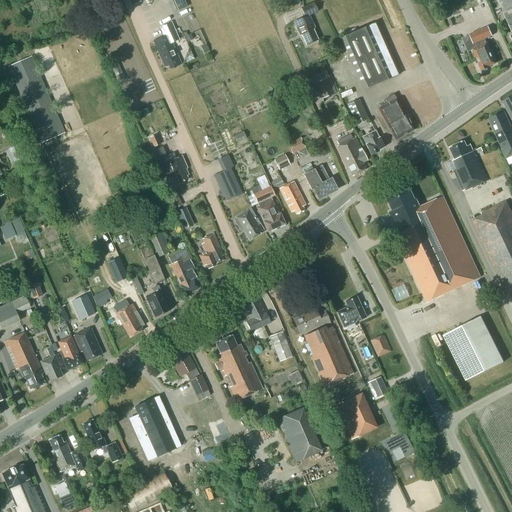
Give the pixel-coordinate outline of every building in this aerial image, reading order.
[(184,0),(171,0),(177,12),(187,7),(184,0)] [(318,13),(314,3),(301,9),(305,18),(293,24),(299,37),(302,36),(307,47),(318,41),(313,31),(315,30),(309,17),(318,13)] [(378,23),(342,39),(365,90),(401,74),(378,23)] [(163,38),(153,43),(164,68),(168,66),(169,70),(181,65),(171,44),(178,40),(170,24),(159,29),(163,38)] [(481,41),(492,36),(488,27),(470,35),(474,44),(481,41)] [(494,65),(485,45),(483,46),(481,41),(474,44),(476,49),(472,51),(481,72),(488,69),(488,68),(494,65)] [(210,51),(206,44),(201,46),(204,54),(210,51)] [(185,61),(197,58),(195,50),(185,52),(186,55),(184,56),(185,61)] [(65,132),(32,56),(7,67),(41,143),(65,132)] [(118,81),(124,78),(117,62),(111,65),(118,81)] [(329,77),(315,83),(322,99),(336,92),(329,77)] [(410,119),(408,115),(406,112),(403,113),(394,96),(385,101),(388,105),(379,110),(388,126),(396,141),(414,131),(408,120),(410,119)] [(511,120),(511,97),(502,103),(511,120)] [(347,106),(357,125),(370,119),(360,100),(347,106)] [(511,156),(511,130),(510,127),(509,128),(503,113),(489,121),(502,149),(500,150),(505,160),(511,156)] [(246,120),(235,124),(238,134),(250,129),(246,120)] [(235,137),(238,143),(247,139),(244,132),(235,137)] [(384,148),(379,138),(378,138),(375,132),(363,138),(367,146),(366,146),(371,156),(379,152),(379,151),(384,148)] [(150,138),(154,147),(161,144),(156,135),(150,138)] [(288,144),(293,154),(306,148),(301,138),(288,144)] [(367,161),(362,149),(361,150),(355,139),(338,147),(349,171),(352,177),(366,170),(363,163),(367,161)] [(488,182),(476,157),(475,158),(470,146),(466,148),(464,142),(449,149),(454,161),(452,162),(456,170),(453,171),(462,192),(472,188),(472,189),(488,182)] [(25,159),(19,145),(8,149),(14,163),(25,159)] [(166,157),(163,147),(155,151),(167,178),(172,176),(175,182),(178,180),(179,184),(187,181),(186,177),(188,176),(185,170),(187,170),(184,163),(182,158),(176,160),(174,154),(166,157)] [(309,155),(306,148),(298,152),(300,157),(303,155),(304,157),(309,155)] [(280,170),(291,165),(286,155),(275,161),(280,170)] [(337,190),(332,180),(330,181),(322,167),(304,176),(313,191),(315,190),(320,199),(329,195),(337,190)] [(244,193),(243,192),(241,186),(233,168),(216,175),(227,201),(244,193)] [(272,183),(275,190),(284,184),(280,178),(272,183)] [(305,206),(293,183),(280,190),(291,213),(295,212),(296,215),(304,211),(302,208),(305,206)] [(251,197),(248,198),(252,206),(257,204),(259,208),(257,209),(268,232),(285,225),(281,215),(278,215),(271,199),(274,197),(270,189),(262,192),(259,186),(248,191),(251,197)] [(427,303),(480,278),(445,201),(443,203),(441,198),(420,208),(416,201),(415,201),(409,190),(387,200),(392,212),(388,213),(394,225),(393,226),(396,234),(395,235),(427,303)] [(474,217),(471,219),(507,296),(511,293),(511,214),(506,202),(482,214),(482,215),(475,219),(474,217)] [(177,212),(185,229),(193,225),(186,209),(177,212)] [(264,232),(250,211),(234,221),(241,232),(243,231),(249,241),(264,232)] [(9,239),(28,232),(24,217),(4,224),(9,239)] [(387,234),(392,232),(390,226),(384,229),(387,234)] [(163,232),(150,238),(158,258),(172,252),(163,232)] [(224,256),(214,235),(203,240),(204,244),(201,245),(205,254),(199,256),(204,267),(207,266),(209,270),(217,266),(216,264),(223,261),(221,257),(224,256)] [(178,248),(180,252),(169,258),(173,265),(170,267),(175,278),(176,278),(180,287),(185,297),(200,289),(194,279),(196,278),(192,270),(195,269),(190,261),(192,260),(186,249),(184,245),(178,248)] [(165,281),(149,246),(140,250),(155,285),(165,281)] [(116,283),(128,278),(119,258),(107,263),(116,283)] [(42,295),(37,284),(29,287),(34,298),(42,295)] [(170,311),(158,286),(153,289),(155,294),(146,298),(155,318),(170,311)] [(18,297),(28,292),(27,288),(16,292),(18,297)] [(13,293),(0,299),(0,304),(15,298),(13,293)] [(102,293),(95,297),(100,306),(107,302),(102,293)] [(266,337),(262,328),(270,325),(259,299),(256,300),(253,295),(244,299),(249,310),(246,312),(250,321),(246,323),(251,334),(253,333),(255,338),(266,337)] [(12,302),(0,308),(0,325),(2,329),(20,321),(17,314),(31,308),(26,296),(12,302)] [(80,298),(72,302),(80,319),(87,315),(80,298)] [(345,303),(347,307),(336,312),(343,327),(363,318),(361,314),(362,313),(356,298),(345,303)] [(144,327),(132,306),(116,315),(129,339),(142,332),(140,329),(144,327)] [(315,310),(293,320),(300,335),(321,325),(322,328),(330,324),(324,312),(317,316),(315,310)] [(503,364),(480,318),(444,336),(467,382),(503,364)] [(326,327),(304,337),(312,354),(309,355),(324,388),(327,386),(355,374),(333,327),(327,329),(326,327)] [(102,354),(91,329),(74,336),(82,353),(84,352),(88,361),(102,354)] [(280,362),(293,358),(284,332),(271,337),(280,362)] [(45,385),(42,376),(43,376),(24,334),(4,343),(17,371),(19,370),(24,380),(26,379),(31,391),(45,385)] [(390,353),(383,336),(371,342),(378,358),(390,353)] [(244,353),(240,346),(237,347),(232,337),(215,344),(220,354),(217,356),(220,363),(214,365),(217,371),(222,369),(223,371),(221,372),(224,377),(227,376),(232,386),(229,388),(235,403),(263,390),(245,352),(244,353)] [(61,350),(58,352),(62,361),(67,371),(81,364),(69,338),(58,344),(61,350)] [(195,369),(187,354),(188,353),(183,343),(165,352),(171,362),(173,361),(181,376),(190,371),(194,378),(191,380),(198,394),(207,389),(200,376),(199,376),(195,369)] [(61,378),(58,371),(59,371),(49,348),(45,350),(49,359),(41,363),(47,376),(49,375),(52,382),(61,378)] [(303,381),(298,371),(287,376),(292,386),(303,381)] [(387,395),(380,378),(369,383),(376,400),(387,395)] [(378,428),(363,393),(335,405),(350,437),(357,434),(358,437),(378,428)] [(129,421),(148,462),(181,447),(158,397),(134,408),(138,417),(129,421)] [(311,407),(282,417),(299,462),(328,452),(311,407)] [(91,452),(102,447),(105,454),(108,453),(112,463),(123,458),(116,442),(106,447),(96,425),(94,425),(92,421),(82,425),(87,436),(85,437),(91,452)] [(406,434),(386,444),(390,452),(401,447),(406,457),(415,453),(406,434)] [(49,441),(53,451),(51,452),(55,460),(54,460),(59,473),(76,466),(79,472),(88,468),(79,449),(70,453),(66,443),(63,444),(60,436),(49,441)] [(12,508),(14,511),(46,511),(35,485),(30,487),(27,480),(28,480),(22,466),(1,475),(15,507),(12,508)] [(120,511),(133,511),(175,491),(165,472),(114,498),(120,511)] [(75,504),(70,493),(60,498),(64,509),(75,504)] [(189,511),(183,499),(174,503),(178,511),(189,511)]
